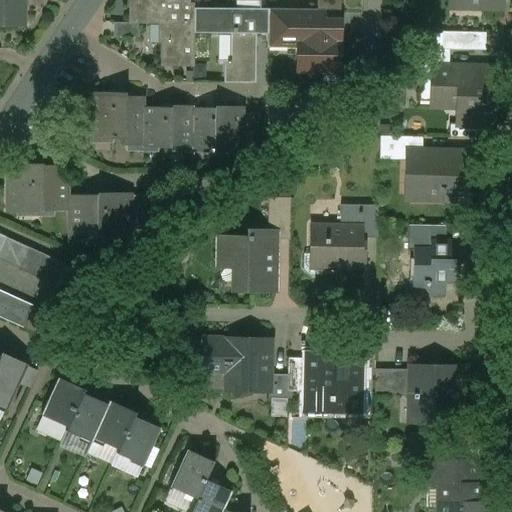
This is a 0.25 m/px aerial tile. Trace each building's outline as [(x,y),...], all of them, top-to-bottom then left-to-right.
[(0,0),(0,27),(24,28),(24,0),(0,0)] [(193,0),(132,0),(132,24),(132,25),(138,25),(164,25),(164,43),(160,43),(160,67),(192,67),(193,9),(193,0)] [(316,0),(316,10),(323,11),(340,11),(339,0),(316,0)] [(501,0),(448,0),(449,1),(481,1),(481,8),(501,9),(501,0)] [(267,10),(193,9),(193,33),(230,34),(256,34),(267,35),(267,10)] [(316,10),(267,10),(267,35),(267,37),(298,38),(298,46),(297,46),(297,71),(338,71),(339,42),(338,42),(338,32),(329,32),(329,23),(323,23),(323,11),(316,10)] [(132,24),(112,23),(112,38),(138,39),(138,25),(132,25),(132,24)] [(485,33),(441,32),(441,50),(449,50),(484,51),(485,33)] [(256,34),(230,34),(230,62),(228,62),(228,61),(223,61),(223,63),(224,63),(223,83),(254,84),(256,34)] [(441,50),(424,50),(423,76),(432,76),(432,66),(448,67),(449,50),(441,50)] [(448,67),(432,66),(432,76),(431,104),(466,105),(465,126),(492,127),(493,69),(471,69),(471,67),(448,67)] [(176,109),(158,109),(157,108),(143,108),(143,98),(125,97),(125,94),(123,94),(123,95),(114,95),(114,93),(89,93),(88,138),(125,138),(125,146),(214,147),(214,154),(242,154),(243,109),(226,109),(226,110),(207,110),(207,109),(176,108),(176,109)] [(422,138),(379,137),(378,161),(410,161),(422,161),(422,154),(422,138)] [(443,155),(422,154),(422,161),(410,161),(409,191),(443,192),(442,199),(464,200),(466,200),(467,153),(443,152),(443,155)] [(87,196),(69,196),(69,183),(59,183),(59,173),(52,173),(52,169),(35,169),(35,165),(22,165),(22,173),(4,173),(4,211),(66,211),(67,234),(131,234),(131,196),(111,196),(111,197),(87,197),(87,196)] [(290,198),(267,198),(267,231),(267,240),(275,240),(289,240),(290,198)] [(378,206),(340,205),(339,226),(361,226),(361,239),(377,239),(378,206)] [(339,226),(310,225),(309,254),(309,255),(319,255),(319,270),(321,270),(362,270),(363,250),(361,250),(361,239),(361,226),(339,226)] [(445,227),(407,226),(407,250),(413,250),(413,248),(429,249),(429,240),(445,241),(445,227)] [(267,231),(247,231),(247,238),(218,237),(218,262),(238,263),(238,287),(255,287),(255,293),(274,293),(275,240),(267,240),(266,240),(267,231)] [(16,243),(5,238),(0,248),(0,261),(6,265),(16,243)] [(429,249),(413,248),(413,250),(412,261),(417,266),(417,284),(422,284),(428,289),(428,297),(444,297),(444,278),(452,279),(452,260),(449,260),(449,241),(445,241),(429,240),(429,249)] [(16,243),(6,265),(18,270),(28,248),(16,243)] [(40,254),(28,248),(18,270),(30,276),(40,254)] [(51,259),(40,254),(30,276),(41,281),(51,259)] [(319,255),(309,255),(309,254),(303,254),(303,269),(308,275),(321,275),(321,270),(319,270),(319,255)] [(51,259),(41,281),(53,286),(63,264),(51,259)] [(75,270),(63,264),(53,286),(65,292),(75,270)] [(0,291),(0,317),(10,296),(0,291)] [(10,296),(0,317),(0,318),(11,323),(21,301),(10,296)] [(21,301),(11,323),(22,328),(32,306),(21,301)] [(43,311),(32,306),(22,328),(33,333),(43,311)] [(43,311),(33,333),(44,338),(54,316),(43,311)] [(270,340),(225,339),(225,340),(203,340),(202,374),(224,375),(223,392),(267,393),(268,393),(269,375),(270,340)] [(0,353),(0,407),(6,410),(27,365),(0,353)] [(361,355),(304,353),(304,359),(304,393),(303,398),(327,398),(327,413),(360,414),(361,355)] [(304,359),(287,359),(287,375),(286,392),(304,393),(304,359)] [(454,368),(409,367),(409,370),(408,370),(407,397),(407,401),(415,401),(415,418),(430,418),(430,421),(453,422),(454,400),(456,399),(456,390),(454,389),(454,368)] [(408,370),(374,370),(374,396),(407,397),(408,370)] [(287,375),(269,375),(268,393),(267,393),(267,399),(286,399),(286,392),(287,375)] [(57,379),(40,416),(66,427),(67,428),(82,394),(84,391),(57,379)] [(82,394),(67,428),(66,427),(64,431),(90,443),(91,443),(93,439),(92,439),(107,406),(107,405),(82,394)] [(107,406),(92,439),(93,439),(117,450),(118,450),(133,417),(134,417),(135,414),(108,402),(107,405),(107,406)] [(133,417),(118,450),(117,450),(115,454),(116,454),(143,466),(159,429),(134,417),(133,417)] [(117,450),(93,439),(91,443),(90,443),(84,457),(85,457),(86,454),(110,464),(110,465),(110,466),(116,454),(115,454),(117,450)] [(186,451),(169,488),(195,499),(196,499),(204,480),(205,481),(213,463),(186,451)] [(438,485),(479,485),(480,462),(433,461),(432,486),(438,487),(438,485)] [(205,481),(204,480),(196,499),(195,499),(188,511),(220,511),(222,510),(223,510),(231,492),(205,481)] [(479,485),(438,485),(438,487),(437,511),(481,511),(482,485),(479,485)]
